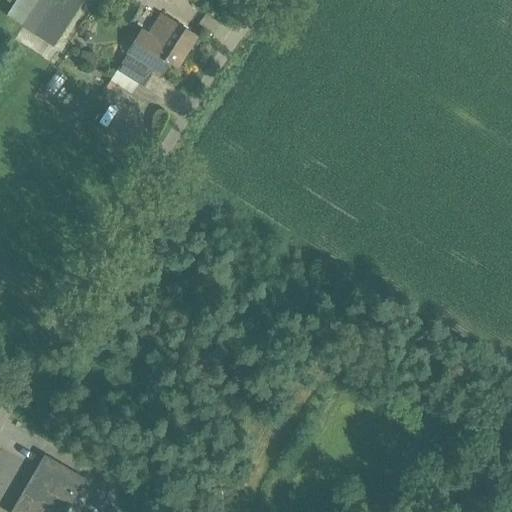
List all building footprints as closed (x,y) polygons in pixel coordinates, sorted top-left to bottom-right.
[(21,27),(38,0),(16,0),(6,17),(21,27)] [(38,0),(21,27),(53,48),(83,0),(38,0)] [(127,55),(115,72),(138,85),(143,89),(154,71),(162,77),(169,65),(175,69),(195,36),(160,15),(148,34),(142,30),(126,55),(127,55)] [(81,52),(79,65),(94,68),(96,55),(81,52)] [(48,84),(59,93),(71,80),(59,71),(48,84)] [(115,72),(109,82),(131,96),(138,85),(115,72)] [(141,118),(147,106),(121,95),(115,106),(141,118)] [(14,511),(66,511),(85,481),(44,457),(24,491),(26,493),(14,511)] [(97,487),(118,499),(124,488),(103,476),(97,487)]
